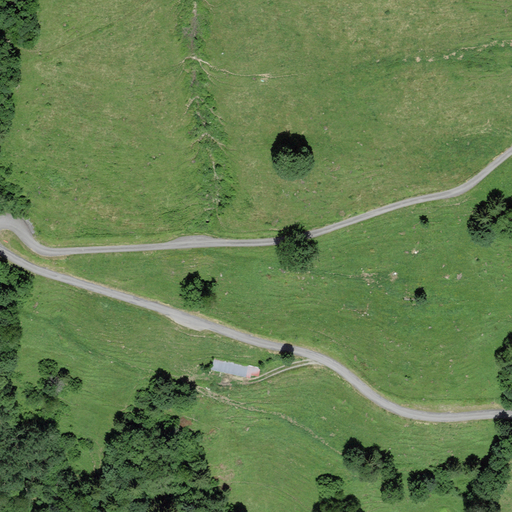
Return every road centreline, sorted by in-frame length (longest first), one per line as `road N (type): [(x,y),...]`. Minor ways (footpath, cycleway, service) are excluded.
road 1 (residential): [(511,415),(399,411),(316,355),(51,275),(0,251)]
road 2 (unclassified): [(511,152),(446,194),(290,239),(49,253),(11,221),(0,221)]
